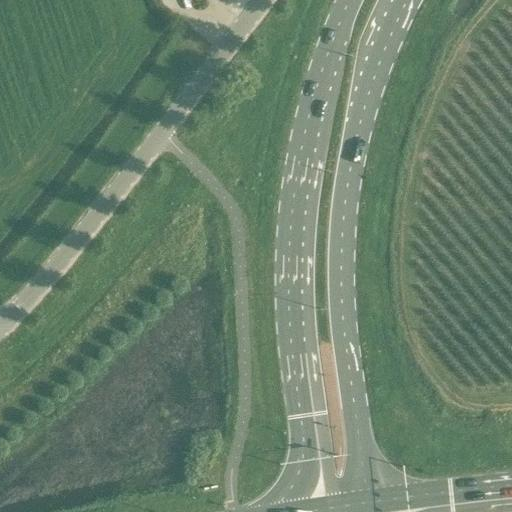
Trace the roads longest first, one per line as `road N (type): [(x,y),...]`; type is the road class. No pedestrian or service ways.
road 1 (tertiary): [(350,0),(312,116),(301,182),(299,269),(330,507)]
road 2 (tertiary): [(362,502),(336,313),(335,219),(343,153),(365,79),(401,0)]
road 3 (unclassified): [(0,329),(266,0)]
road 4 (primary): [(511,485),(362,502)]
